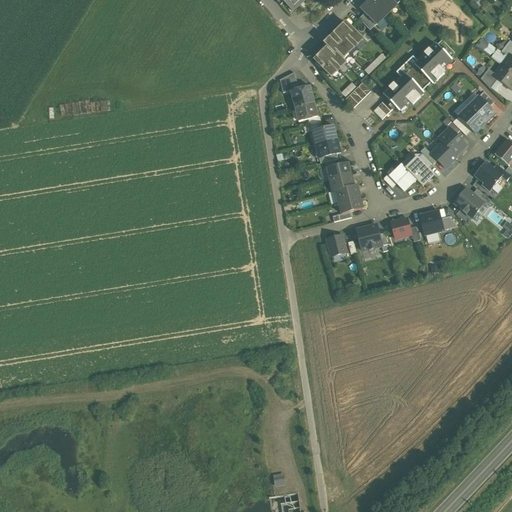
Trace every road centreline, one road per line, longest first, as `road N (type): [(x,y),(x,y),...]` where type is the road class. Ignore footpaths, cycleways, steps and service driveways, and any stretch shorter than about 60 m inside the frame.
road 1 (track): [(298,48),(263,104),(324,511)]
road 2 (residential): [(381,212),(350,122),(298,48)]
road 3 (residential): [(381,212),(438,198),(511,112)]
